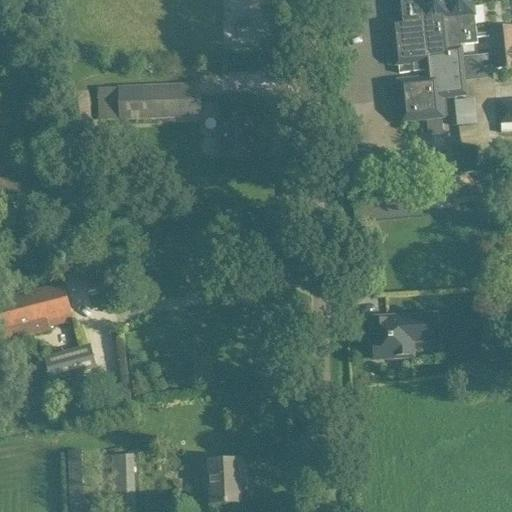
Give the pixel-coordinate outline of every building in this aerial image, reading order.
[(406,0),(410,33),(394,34),(397,65),(413,63),(414,72),(431,70),(432,78),(399,82),(403,122),(423,120),(427,119),(429,136),(444,135),(442,118),(451,117),(452,129),(478,126),(475,99),(467,100),(449,102),(449,97),(466,95),(465,82),(493,79),(490,55),(480,56),(462,58),(461,46),(478,44),(476,24),(486,23),(484,7),(474,8),(473,0),(406,0)] [(511,25),(493,27),(497,70),(511,68),(511,25)] [(101,121),(122,120),(200,117),(199,85),(121,88),(100,89),(101,121)] [(88,94),(67,96),(72,140),(92,138),(88,94)] [(255,116),(254,97),(219,99),(222,158),(254,157),(253,143),(249,143),(248,116),(255,116)] [(511,101),(500,102),(501,124),(511,123),(511,101)] [(511,123),(501,124),(502,133),(511,132),(511,123)] [(111,270),(85,277),(89,292),(108,287),(116,284),(111,270)] [(51,332),(50,329),(75,321),(64,284),(0,302),(0,334),(4,346),(51,332)] [(494,305),(482,306),(483,319),(495,319),(494,305)] [(386,361),(388,359),(401,358),(403,360),(406,358),(413,357),(413,356),(412,341),(423,341),(423,332),(437,331),(436,316),(371,320),(372,333),(374,333),(374,339),(372,339),(373,343),(372,343),(373,359),(384,359),(386,361)] [(71,350),(45,357),(51,382),(70,377),(97,370),(91,345),(71,350)] [(495,345),(486,346),(487,356),(496,356),(495,345)] [(85,497),(83,450),(69,450),(70,497),(85,497)] [(136,511),(134,456),(112,457),(114,511),(136,511)] [(246,460),(226,461),(210,462),(212,504),(241,503),(240,475),(247,475),(246,460)]
